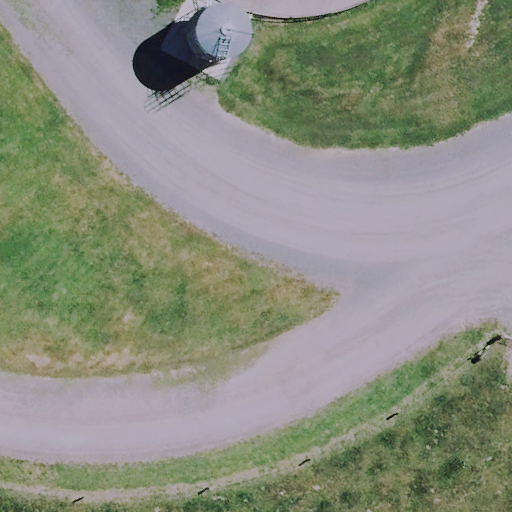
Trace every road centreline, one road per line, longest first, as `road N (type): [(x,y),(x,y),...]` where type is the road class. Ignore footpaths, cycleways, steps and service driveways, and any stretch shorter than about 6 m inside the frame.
road 1 (track): [(86,379),(511,218)]
road 2 (track): [(511,164),(206,99),(121,0)]
